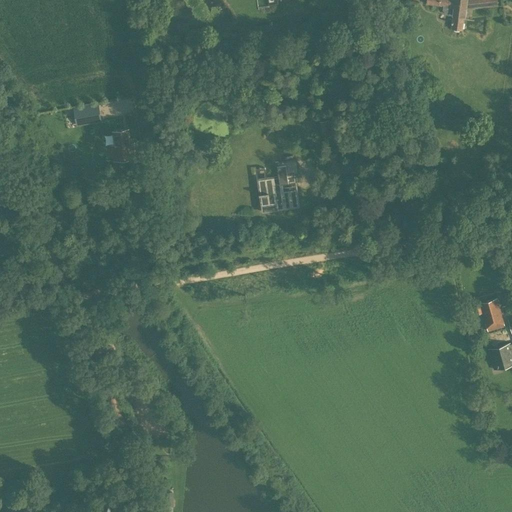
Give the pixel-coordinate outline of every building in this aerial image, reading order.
[(451,28),(462,30),(465,9),(488,6),(487,2),(496,1),(496,0),(426,0),(426,3),(443,5),(442,10),(446,14),(453,15),(451,28)] [(74,108),(75,116),(87,114),(89,122),(101,120),(98,104),(74,108)] [(319,121),(322,138),(334,136),(331,119),(319,121)] [(111,145),(113,161),(136,158),(134,143),(130,144),(128,129),(113,131),(115,145),(111,145)] [(277,165),(278,176),(257,179),(258,189),(259,189),(261,206),(274,204),(275,210),(299,206),(297,191),(284,193),(282,183),(299,180),(298,173),(287,174),(286,164),(277,165)] [(480,303),(473,305),(475,314),(482,312),(487,331),(504,326),(496,297),(479,302),(480,303)] [(488,349),(493,369),(511,364),(511,343),(510,344),(510,342),(488,349)] [(163,495),(163,506),(166,506),(172,506),(172,495),(166,495),(163,495)]
